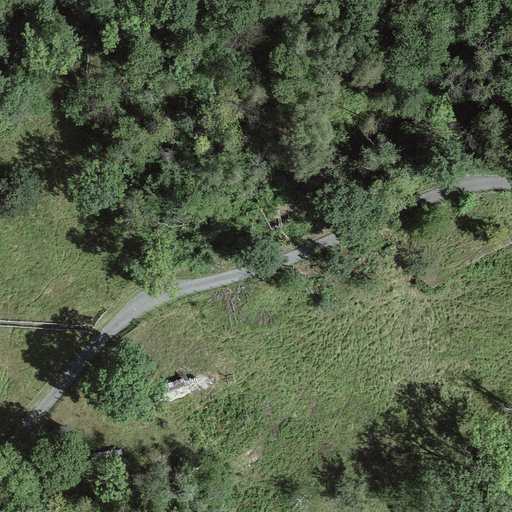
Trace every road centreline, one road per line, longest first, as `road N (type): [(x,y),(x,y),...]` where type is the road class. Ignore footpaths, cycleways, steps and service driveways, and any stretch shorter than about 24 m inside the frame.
road 1 (track): [(511,183),(488,181),(418,200),(322,245),(142,300),(106,329)]
road 2 (track): [(106,329),(0,456)]
